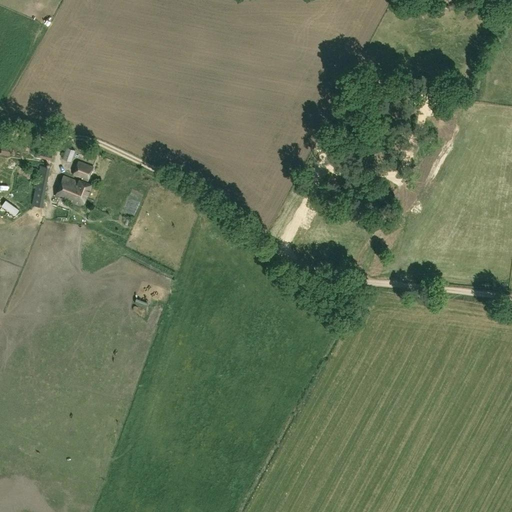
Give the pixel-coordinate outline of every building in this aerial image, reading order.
[(78,151),(65,147),(61,158),(72,162),(74,156),(75,157),(78,151)] [(53,154),(41,151),(39,158),(51,160),(53,154)] [(93,166),(78,161),(73,175),(80,178),(80,176),(88,179),(93,166)] [(50,168),(39,166),(31,205),(42,207),(50,168)] [(92,185),(80,180),(79,182),(64,176),(56,195),(83,206),(92,185)]
